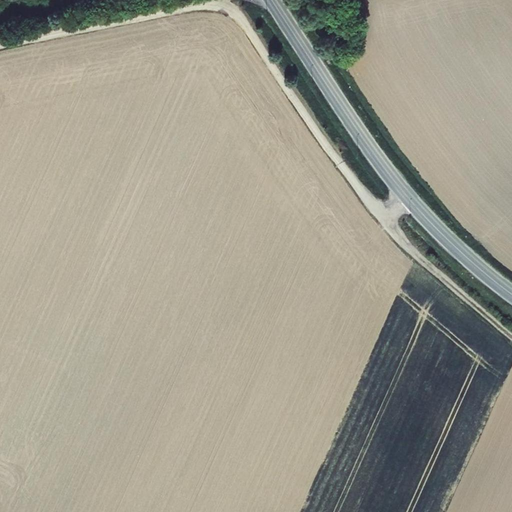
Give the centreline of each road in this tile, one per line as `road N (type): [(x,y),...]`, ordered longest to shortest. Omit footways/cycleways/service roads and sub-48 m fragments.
road 1 (track): [(0,46),(223,6),(240,18),(382,221),(404,194)]
road 2 (tertiary): [(271,0),(404,194),(511,294)]
road 3 (track): [(382,221),(511,336)]
